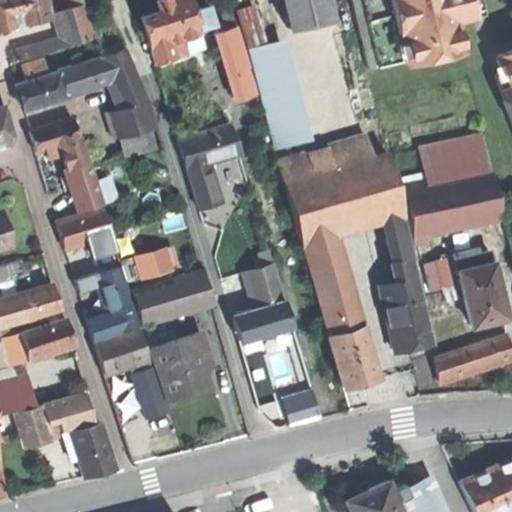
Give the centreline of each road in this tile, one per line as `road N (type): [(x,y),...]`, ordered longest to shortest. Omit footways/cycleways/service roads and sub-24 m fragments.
road 1 (residential): [(0,160),(26,152),(133,486)]
road 2 (residential): [(264,455),(169,144)]
road 3 (residential): [(264,455),(406,423),(511,417)]
road 4 (residential): [(133,486),(264,455)]
